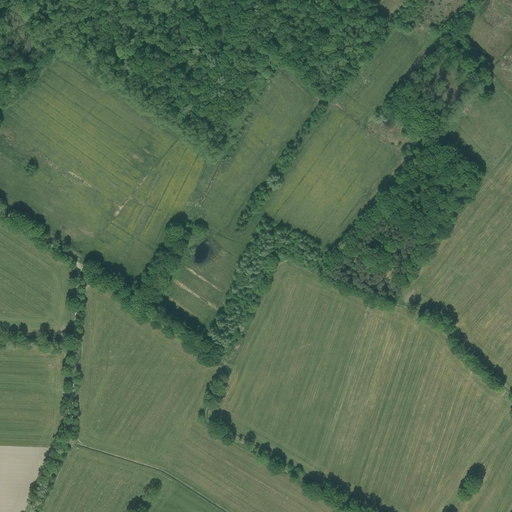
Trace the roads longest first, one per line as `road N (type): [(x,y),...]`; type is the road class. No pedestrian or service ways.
road 1 (track): [(296,0),(144,308)]
road 2 (track): [(144,308),(228,365),(206,409),(210,424),(360,511)]
road 3 (unclassified): [(32,511),(69,430),(79,264)]
road 4 (track): [(0,210),(144,308)]
